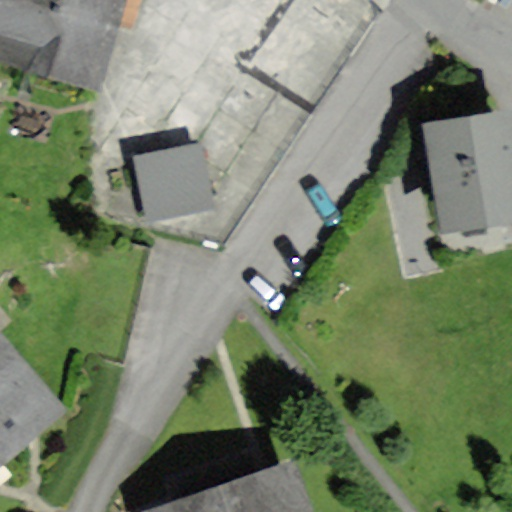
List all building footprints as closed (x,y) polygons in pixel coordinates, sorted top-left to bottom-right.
[(0,0),(0,58),(98,86),(122,0),(0,0)] [(511,116),(471,122),(423,129),(439,236),(511,225),(511,116)] [(146,208),(215,199),(205,132),(137,142),(146,208)] [(0,461),(61,410),(0,337),(0,461)] [(210,492),(154,511),(310,511),(292,463),(233,484),(210,492)]
